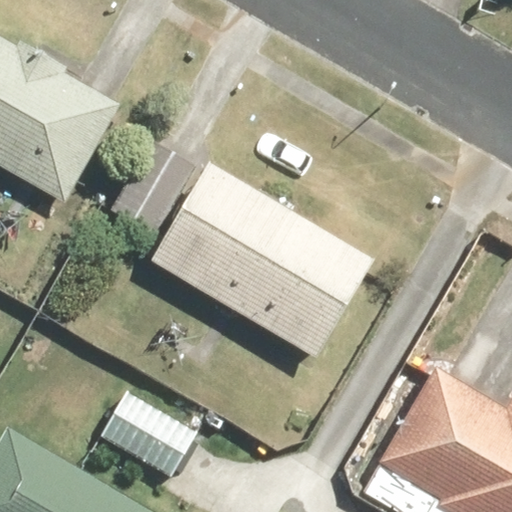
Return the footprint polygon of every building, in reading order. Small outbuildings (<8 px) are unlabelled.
[(0,42),(0,160),(59,195),(110,106),(0,42)] [(159,238),(194,172),(144,145),(109,211),(159,238)] [(377,270),(210,168),(150,266),(317,367),(377,270)] [(511,511),(511,414),(440,378),(382,494),(418,511),(511,511)] [(131,393),(105,435),(173,476),(198,434),(131,393)] [(148,511),(16,430),(0,456),(0,511),(148,511)]
